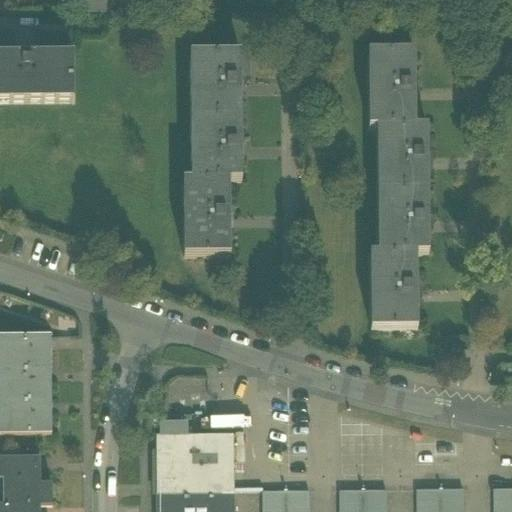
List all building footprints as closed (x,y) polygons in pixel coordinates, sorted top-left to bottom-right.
[(369,133),(376,133),(415,133),(414,58),(369,58),(369,133)] [(191,60),(191,123),(242,123),(241,59),(191,60)] [(73,60),(0,60),(0,107),(73,106),(73,60)] [(191,123),(192,186),(230,186),(242,186),(242,123),(191,123)] [(376,133),(377,198),(428,197),(427,133),(415,133),(376,133)] [(231,261),(230,186),(192,186),(184,186),(184,262),(231,261)] [(377,198),(377,261),(416,260),(428,260),(428,197),(377,198)] [(417,334),(416,260),(377,261),(370,261),(371,335),(417,334)] [(0,339),(0,373),(51,373),(51,339),(0,339)] [(0,373),(0,404),(51,404),(51,373),(0,373)] [(192,412),(198,413),(203,411),(207,406),(207,400),(203,396),(197,394),(192,396),(188,401),(189,407),(192,412)] [(0,438),(52,438),(51,404),(0,404),(0,438)] [(159,425),(159,439),(187,439),(187,425),(159,425)] [(245,438),(233,439),(233,453),(234,489),(245,489),(245,438)] [(155,439),(155,511),(233,511),(234,495),(234,489),(233,453),(233,439),(187,439),(159,439),(155,439)] [(0,482),(3,483),(3,511),(40,511),(52,511),(52,488),(40,488),(40,462),(0,462),(0,482)] [(511,504),(511,492),(493,493),(493,505),(511,504)] [(385,511),(385,493),(362,494),(362,511),(385,511)] [(414,511),(438,511),(439,493),(414,494),(414,511)] [(462,511),(462,493),(439,493),(438,511),(462,511)] [(308,511),(309,494),(285,495),(285,511),(308,511)] [(338,511),(362,511),(362,494),(338,494),(338,511)] [(261,511),(285,511),(285,495),(261,495),(261,511)]
